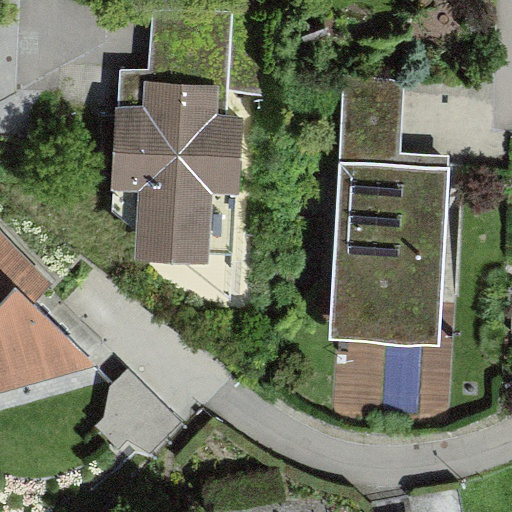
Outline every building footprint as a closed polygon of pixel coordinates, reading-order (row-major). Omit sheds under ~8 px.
[(262,15),(154,13),(153,78),(120,77),(119,187),(147,188),(146,246),(217,247),(218,191),(247,191),(249,96),(261,97),(262,15)] [(344,75),(340,153),(402,156),(406,78),(344,75)] [(340,153),(330,330),(442,336),(451,159),(402,156),(340,153)] [(54,292),(0,243),(0,404),(33,434),(100,358),(42,306),(54,292)] [(390,336),(389,406),(456,407),(457,336),(390,336)] [(99,411),(144,458),(185,419),(141,372),(99,411)]
